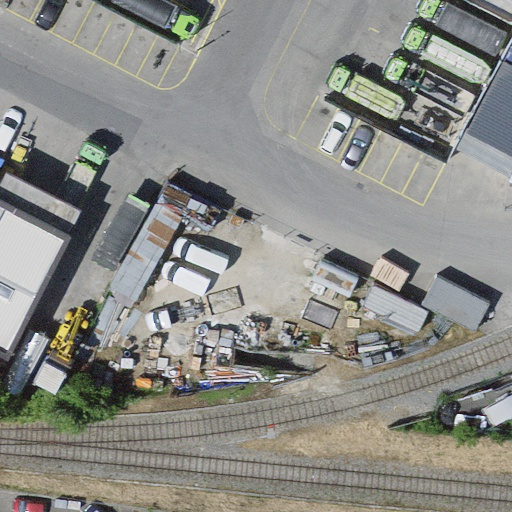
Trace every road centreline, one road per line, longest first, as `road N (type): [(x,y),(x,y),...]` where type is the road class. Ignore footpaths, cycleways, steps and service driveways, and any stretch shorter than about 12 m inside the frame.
road 1 (unclassified): [(511,237),(413,238),(160,147),(0,63)]
road 2 (unknown): [(160,147),(234,0)]
